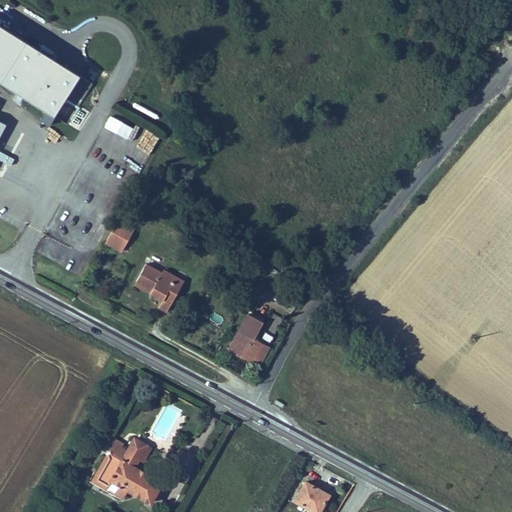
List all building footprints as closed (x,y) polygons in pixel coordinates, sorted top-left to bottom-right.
[(0,34),(0,92),(53,124),(64,106),(77,115),(93,89),(78,81),(0,34)] [(128,140),(134,129),(110,116),(104,127),(128,140)] [(99,150),(117,157),(120,148),(102,141),(99,150)] [(0,160),(6,162),(8,155),(0,152),(0,160)] [(111,227),(106,235),(125,245),(129,236),(111,227)] [(125,245),(106,235),(99,250),(117,259),(125,245)] [(142,272),(132,291),(148,299),(146,303),(158,310),(153,318),(163,323),(177,298),(169,293),(173,284),(160,278),(159,280),(142,272)] [(148,299),(132,291),(130,295),(146,303),(148,299)] [(270,343),(280,324),(268,318),(258,337),(270,343)] [(266,352),(251,344),(259,328),(244,321),(235,336),(225,355),(244,365),(247,360),(258,366),(266,352)] [(139,442),(120,433),(114,444),(110,442),(109,446),(126,454),(132,456),(139,442)] [(110,442),(98,436),(91,448),(96,450),(81,480),(110,496),(114,488),(138,500),(149,478),(121,464),(126,454),(109,446),(110,442)] [(287,492),(310,505),(313,498),(319,485),(296,474),(287,492)]
